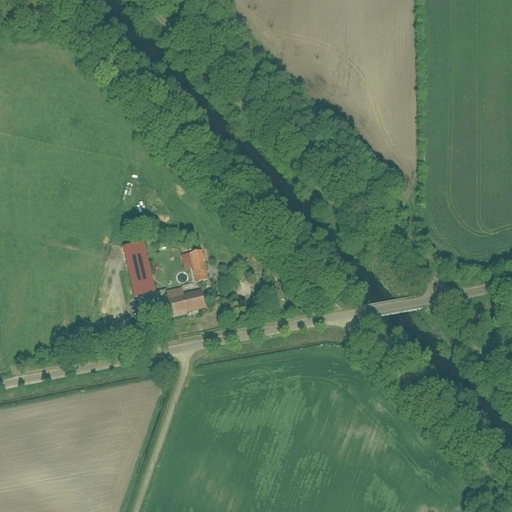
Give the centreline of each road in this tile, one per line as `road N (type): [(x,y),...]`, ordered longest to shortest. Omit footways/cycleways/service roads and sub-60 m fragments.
road 1 (track): [(345,317),(57,17),(0,2)]
road 2 (unclassified): [(141,0),(384,254),(431,281),(434,300)]
road 3 (unclassified): [(345,317),(0,384)]
road 4 (unclassified): [(511,501),(345,317)]
road 5 (unclassified): [(434,300),(511,390)]
